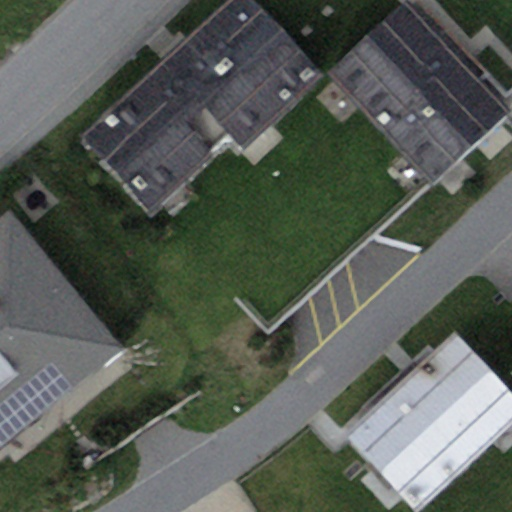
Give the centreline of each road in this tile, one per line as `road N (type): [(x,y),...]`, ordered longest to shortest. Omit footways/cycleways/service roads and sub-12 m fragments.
road 1 (residential): [(139,511),(273,421),(511,202)]
road 2 (tertiary): [(0,111),(116,0)]
